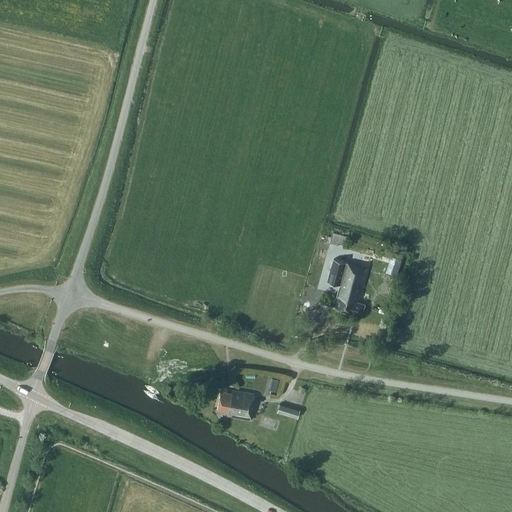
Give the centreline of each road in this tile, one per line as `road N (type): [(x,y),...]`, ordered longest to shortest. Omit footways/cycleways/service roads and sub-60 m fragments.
road 1 (unclassified): [(511,404),(258,355),(68,294)]
road 2 (unclassified): [(68,294),(157,0)]
road 3 (secondary): [(269,511),(32,395)]
road 4 (unclassified): [(3,511),(32,395)]
